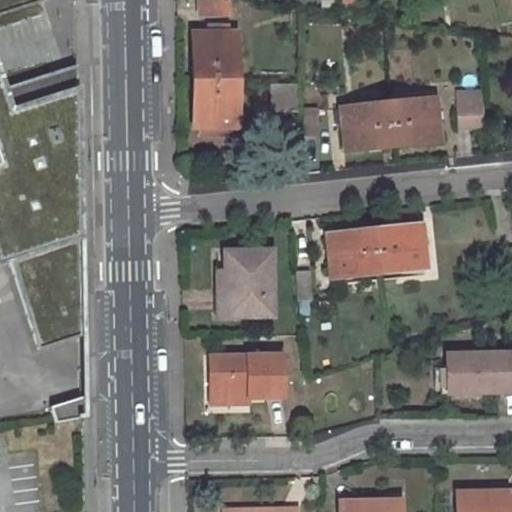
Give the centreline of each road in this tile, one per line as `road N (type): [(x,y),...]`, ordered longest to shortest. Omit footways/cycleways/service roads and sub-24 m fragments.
road 1 (residential): [(130,210),(511,174)]
road 2 (residential): [(134,459),(321,454),(392,435),(511,432)]
road 3 (unclassified): [(134,459),(130,210)]
road 4 (unclassified): [(130,210),(125,0)]
